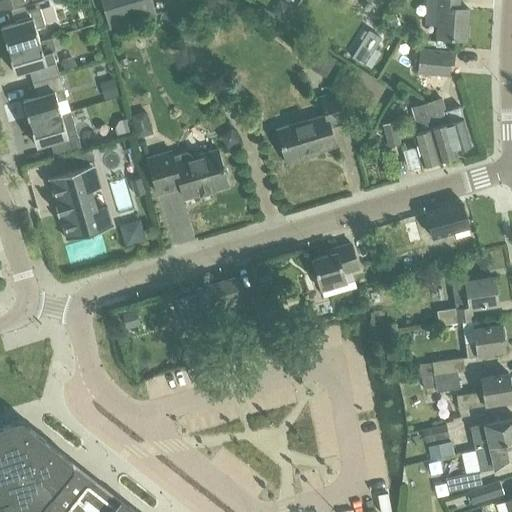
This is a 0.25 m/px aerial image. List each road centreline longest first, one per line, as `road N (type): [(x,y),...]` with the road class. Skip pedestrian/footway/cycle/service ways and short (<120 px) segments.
road 1 (residential): [(80,312),(103,289),(511,170)]
road 2 (unclassified): [(258,511),(132,418),(92,371)]
road 3 (unclassified): [(92,371),(85,407),(215,511)]
